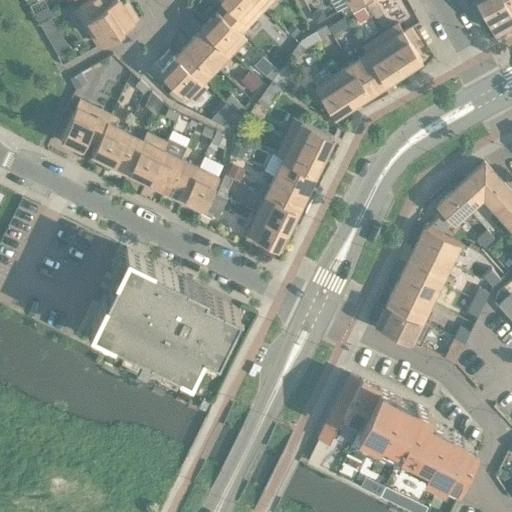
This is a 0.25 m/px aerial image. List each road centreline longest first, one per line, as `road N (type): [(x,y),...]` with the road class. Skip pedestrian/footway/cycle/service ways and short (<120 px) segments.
road 1 (residential): [(0,153),(315,309)]
road 2 (residential): [(501,511),(476,479),(496,430),(446,372),(315,309)]
road 3 (tertiary): [(315,309),(406,144),(490,97)]
road 4 (tertiary): [(217,509),(315,309)]
